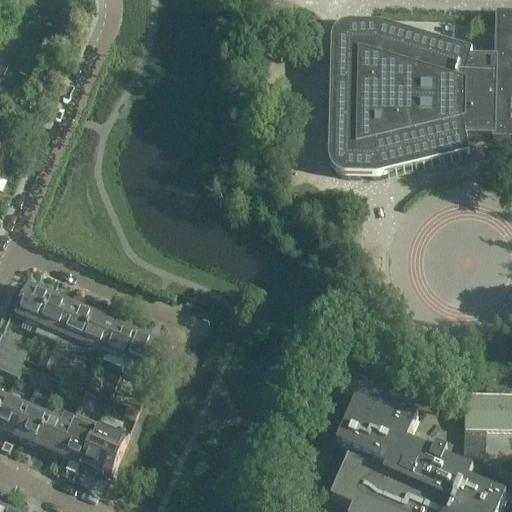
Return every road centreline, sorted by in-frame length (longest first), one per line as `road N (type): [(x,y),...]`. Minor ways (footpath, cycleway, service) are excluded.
road 1 (residential): [(13,248),(109,29),(114,0)]
road 2 (residential): [(185,327),(13,248)]
